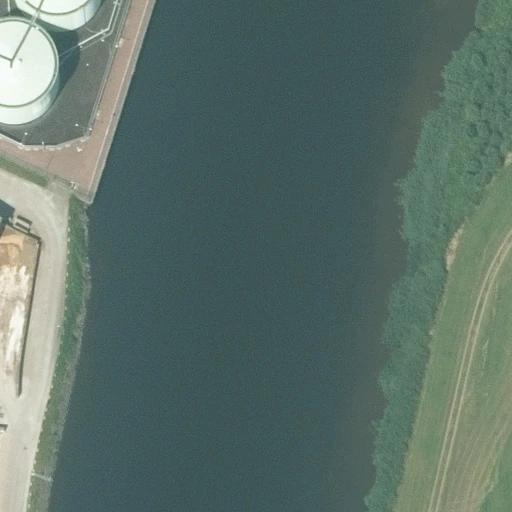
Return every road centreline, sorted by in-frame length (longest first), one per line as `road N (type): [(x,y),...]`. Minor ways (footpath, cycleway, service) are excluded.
road 1 (track): [(434,511),(481,297),(511,234)]
road 2 (unknown): [(0,401),(30,422),(26,511)]
